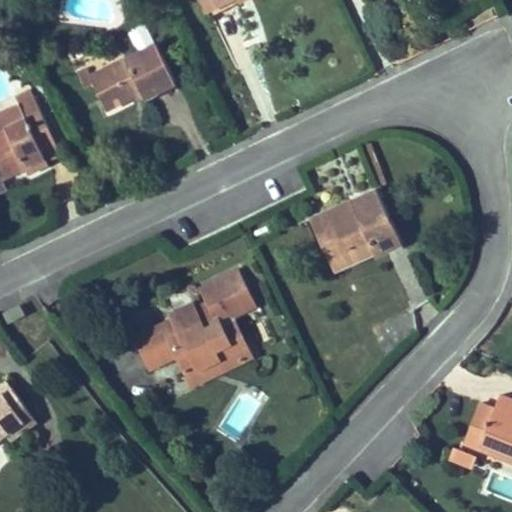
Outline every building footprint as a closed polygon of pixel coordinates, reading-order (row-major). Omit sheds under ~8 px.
[(200,0),(207,15),(240,1),(242,0),(200,0)] [(242,0),(240,1),(243,8),(261,0),(242,0)] [(89,85),(87,80),(77,84),(82,96),(92,91),(104,118),(146,99),(149,105),(176,93),(157,53),(89,85)] [(20,107),(36,100),(35,99),(34,96),(19,103),(20,107)] [(59,152),(36,100),(20,107),(25,117),(8,124),(7,122),(0,125),(0,201),(9,197),(4,187),(19,180),(16,174),(24,170),(27,177),(30,183),(51,173),(49,170),(44,159),(59,152)] [(64,164),(59,152),(44,159),(49,170),(64,164)] [(27,177),(24,170),(16,174),(19,180),(27,177)] [(379,192),(309,225),(318,246),(323,243),(332,264),(370,247),(374,257),(376,261),(406,247),(379,192)] [(323,243),(318,246),(332,276),(374,257),(370,247),(332,264),(323,243)] [(218,288),(201,296),(205,305),(196,310),(202,323),(178,334),(171,321),(158,326),(175,362),(187,356),(196,377),(233,360),(220,334),(232,328),(257,316),(239,279),(218,288)] [(196,310),(171,321),(178,334),(202,323),(196,310)] [(175,362),(158,326),(133,338),(150,373),(175,362)] [(233,360),(245,354),(232,328),(220,334),(233,360)] [(37,343),(28,331),(17,339),(26,351),(37,343)] [(196,377),(184,382),(191,397),(253,369),(245,354),(233,360),(196,377)] [(187,356),(175,362),(184,382),(196,377),(187,356)] [(0,459),(5,457),(10,465),(36,450),(13,408),(0,415),(0,459)] [(475,425),(463,461),(479,467),(481,459),(511,469),(511,412),(500,408),(495,422),(479,416),(475,425)] [(511,478),(511,469),(481,459),(479,467),(511,478)]
